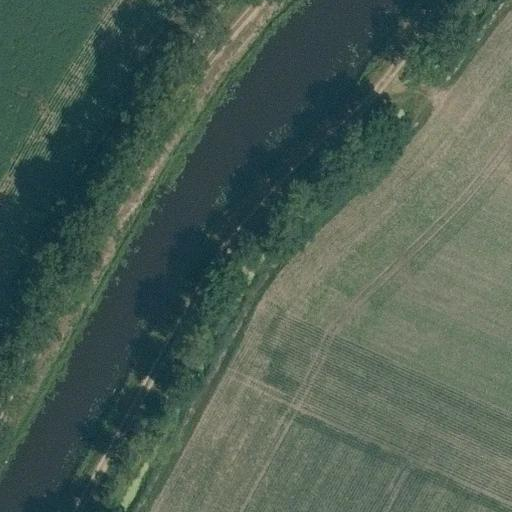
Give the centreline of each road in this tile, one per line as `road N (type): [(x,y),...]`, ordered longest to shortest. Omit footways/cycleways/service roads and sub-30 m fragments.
road 1 (track): [(80,511),(237,242),(400,66),(450,0)]
road 2 (track): [(258,0),(167,116),(0,417)]
